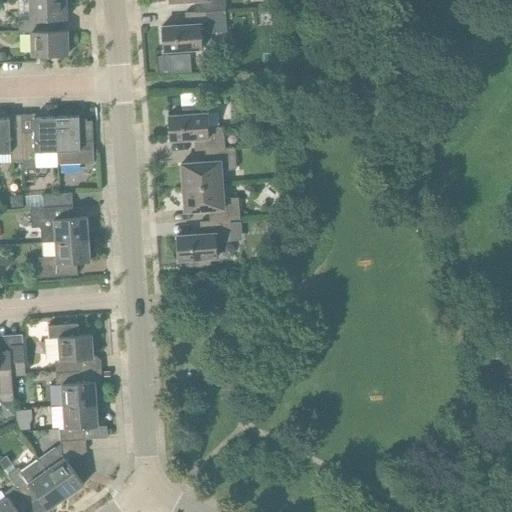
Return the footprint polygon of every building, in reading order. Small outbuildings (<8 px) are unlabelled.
[(31,33),(47,32),(47,20),(67,20),(66,0),(30,0),(31,20),(18,21),(19,33),(31,33)] [(195,13),(226,11),(224,0),(169,0),(170,3),(194,1),(195,13)] [(163,52),(203,49),(202,33),(218,32),(217,23),(226,22),(226,11),(195,13),(185,14),(186,26),(162,27),(163,52)] [(47,32),(31,33),(32,56),(68,55),(68,31),(47,32)] [(191,53),(169,54),(170,70),(192,69),(191,53)] [(205,151),(236,148),(236,147),(225,148),(224,128),(209,129),(208,114),(168,117),(170,141),(194,139),(195,151),(205,151)] [(56,118),(58,152),(58,166),(94,164),(93,122),(80,122),(79,117),(56,118)] [(58,166),(58,152),(56,118),(34,118),(34,132),(22,132),(23,161),(23,171),(37,170),(36,168),(59,168),(58,166)] [(11,162),(23,161),(22,132),(10,133),(10,119),(0,119),(0,153),(11,154),(11,162)] [(183,188),(223,186),(222,168),(237,167),(236,148),(205,151),(206,163),(181,164),(183,188)] [(210,222),(231,221),(231,220),(241,220),(239,199),(224,200),(223,186),(183,188),(185,212),(209,210),(210,222)] [(44,208),(73,206),(72,194),(43,196),(44,208)] [(56,242),(89,240),(87,218),(74,218),(73,206),(44,208),(32,209),(34,229),(43,228),(44,243),(56,242)] [(178,261),(217,258),(219,258),(218,243),(232,242),(241,241),(241,224),(231,224),(231,221),(210,222),(200,223),(201,235),(177,237),(178,261)] [(41,278),(53,277),(78,275),(77,263),(90,262),(89,240),(56,242),(57,258),(40,259),(41,278)] [(56,373),(81,371),(80,359),(93,359),(92,335),(79,336),(78,324),(48,326),(49,338),(59,338),(60,360),(55,361),(56,373)] [(11,361),(12,377),(27,375),(26,360),(25,345),(10,346),(11,361)] [(14,401),(13,386),(12,377),(11,361),(0,361),(0,397),(1,397),(2,402),(14,401)] [(51,408),(96,405),(95,382),(82,383),(81,371),(56,373),(57,386),(49,386),(51,408)] [(61,442),(86,440),(85,428),(98,427),(96,405),(51,408),(53,430),(60,429),(61,442)] [(86,440),(61,442),(61,445),(52,451),(39,460),(65,498),(84,485),(69,464),(87,452),(86,440)] [(47,511),(65,498),(39,460),(22,471),(19,468),(9,475),(16,486),(30,507),(40,500),(47,511)] [(0,503),(0,511),(22,511),(30,507),(16,486),(5,493),(8,498),(0,503)]
